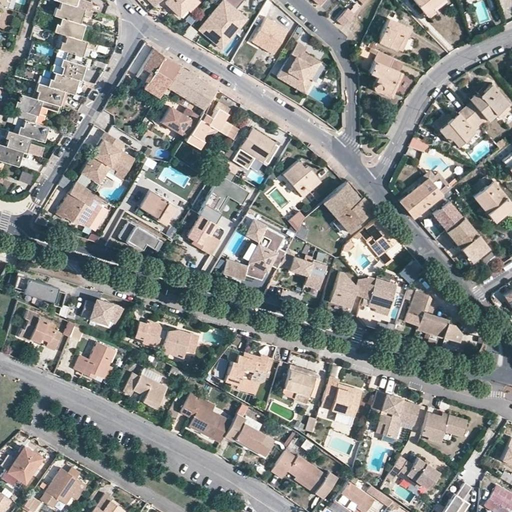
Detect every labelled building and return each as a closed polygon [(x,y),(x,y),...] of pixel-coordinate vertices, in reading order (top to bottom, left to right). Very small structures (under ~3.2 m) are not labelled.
[(51,14),(59,16),(78,22),(80,14),(89,16),(91,10),(87,9),(58,0),(57,7),(53,7),(51,14)] [(57,0),(58,0),(87,9),(89,1),(84,0),(57,0)] [(164,0),(163,2),(176,15),(184,7),(190,0),(164,0)] [(190,0),(184,7),(187,11),(195,1),(194,0),(190,0)] [(222,0),(197,31),(223,51),(249,19),(237,9),(244,0),(222,0)] [(411,0),(425,16),(432,11),(429,8),(438,0),(411,0)] [(438,0),(429,8),(432,11),(445,1),(444,0),(438,0)] [(341,25),(352,13),(345,7),(335,19),(341,25)] [(388,12),(385,18),(396,22),(398,17),(388,12)] [(83,24),(78,22),(59,16),(57,24),(54,24),(52,30),(64,34),(78,38),(83,24)] [(286,30),(264,18),(250,42),(271,55),(286,30)] [(396,22),(385,18),(376,40),(395,48),(400,35),(406,38),(410,29),(396,22)] [(57,47),(65,50),(80,55),(83,46),(88,48),(95,50),(97,44),(78,38),(64,34),(62,41),(59,40),(57,47)] [(406,38),(400,35),(395,48),(400,51),(406,38)] [(304,48),(296,43),(275,77),(285,83),(287,79),(292,81),(289,85),(303,93),(310,81),(308,80),(302,76),(312,60),(301,53),(304,48)] [(36,51),(50,55),(52,50),(38,45),(36,51)] [(88,48),(83,46),(80,55),(85,56),(88,48)] [(136,76),(144,82),(142,86),(157,96),(163,85),(166,87),(178,67),(173,63),(161,55),(152,48),(136,76)] [(85,56),(80,55),(65,50),(63,58),(60,57),(58,65),(60,65),(58,73),(79,79),(85,56)] [(379,88),(387,91),(396,71),(400,62),(376,51),(367,72),(374,75),(372,81),(370,83),(370,87),(371,89),(374,91),(378,89),(379,88)] [(318,63),(312,60),(302,76),(308,80),(318,63)] [(178,67),(166,87),(200,109),(213,88),(206,84),(198,79),(188,73),(178,67)] [(83,80),(79,79),(58,73),(52,71),(50,78),(48,77),(46,85),(62,90),(72,93),(74,84),(81,86),(83,80)] [(374,91),(390,98),(401,72),(396,71),(387,91),(379,88),(378,89),(374,91)] [(36,89),(34,97),(57,104),(62,90),(46,85),(35,82),(33,89),(36,89)] [(504,104),(505,103),(489,84),(477,94),(469,101),(462,106),(479,125),(494,113),(498,118),(508,109),(504,104)] [(466,97),(469,101),(477,94),(474,91),(466,97)] [(13,115),(23,118),(33,121),(38,105),(44,107),(56,110),(57,104),(34,97),(20,93),(19,95),(17,94),(16,98),(18,99),(17,101),(15,100),(12,107),(15,108),(13,115)] [(44,107),(38,105),(33,121),(39,123),(44,107)] [(184,136),(197,115),(185,108),(181,114),(168,106),(159,121),(184,136)] [(468,134),(479,125),(462,106),(449,118),(436,129),(446,140),(449,138),(456,145),(468,134)] [(209,116),(199,111),(197,115),(184,136),(182,139),(198,148),(202,142),(201,134),(214,131),(230,141),(236,130),(220,120),(225,113),(215,107),(209,116)] [(449,118),(445,113),(432,124),(436,129),(449,118)] [(39,123),(33,121),(23,118),(22,120),(20,120),(19,123),(21,124),(20,126),(18,125),(16,132),(29,136),(37,139),(42,124),(39,123)] [(154,125),(148,122),(142,135),(147,137),(154,125)] [(46,125),(42,124),(37,139),(42,140),(46,125)] [(4,139),(2,145),(21,150),(24,151),(29,136),(16,132),(5,129),(3,137),(6,138),(5,140),(4,139)] [(262,161),(273,142),(249,129),(239,147),(254,156),(250,162),(260,169),(265,162),(262,161)] [(122,144),(103,132),(95,145),(96,146),(99,147),(96,152),(93,150),(82,169),(92,175),(97,168),(105,173),(111,162),(117,166),(125,171),(133,159),(118,150),(122,144)] [(411,135),(407,145),(423,150),(427,140),(411,135)] [(280,147),(273,142),(262,161),(265,162),(270,165),(280,147)] [(0,160),(16,165),(21,150),(2,145),(0,143),(0,160)] [(220,158),(215,165),(228,172),(232,165),(220,158)] [(296,160),(280,174),(301,197),(318,182),(304,165),(302,167),(296,160)] [(125,171),(117,166),(115,170),(123,175),(125,171)] [(105,173),(97,168),(92,175),(101,180),(105,173)] [(19,181),(31,184),(34,173),(22,170),(19,181)] [(418,183),(425,177),(429,180),(432,176),(428,171),(416,180),(418,183)] [(425,177),(418,183),(397,199),(396,200),(411,217),(413,215),(430,202),(441,193),(437,190),(429,180),(425,177)] [(102,202),(91,196),(95,189),(76,178),(65,197),(67,198),(65,202),(62,200),(56,211),(64,216),(65,214),(72,218),(89,223),(102,202)] [(445,183),(449,187),(455,182),(452,178),(445,183)] [(354,221),(369,207),(346,181),(345,180),(320,202),(334,218),(346,231),(355,223),(354,221)] [(490,181),(471,196),(491,220),(510,204),(490,181)] [(437,190),(441,193),(449,187),(445,183),(437,190)] [(163,223),(173,205),(165,200),(149,190),(135,214),(150,222),(152,217),(163,223)] [(461,217),(441,193),(430,202),(436,209),(430,214),(444,231),(461,217)] [(108,206),(102,202),(89,223),(95,227),(108,206)] [(287,222),(295,230),(307,220),(299,211),(287,222)] [(211,254),(219,242),(206,234),(212,224),(197,215),(185,235),(192,238),(190,242),(211,254)] [(376,216),(356,232),(351,236),(354,239),(359,235),(377,256),(383,250),(396,239),(376,216)] [(469,260),(486,246),(461,217),(444,231),(469,260)] [(341,235),(346,231),(334,218),(330,222),(341,235)] [(155,240),(126,222),(117,235),(138,248),(142,242),(150,247),(155,240)] [(280,235),(253,223),(248,234),(258,239),(259,235),(267,239),(263,248),(254,244),(244,267),(235,263),(230,275),(240,279),(242,274),(252,279),(254,275),(260,278),(266,264),(275,268),(276,266),(277,263),(282,251),(275,247),(280,235)] [(282,251),(277,263),(288,266),(287,269),(304,275),(308,261),(291,256),(292,253),(284,249),(282,251)] [(391,259),(383,250),(377,256),(385,264),(391,259)] [(308,261),(304,275),(301,284),(315,288),(323,264),(309,259),(308,261)] [(340,272),(335,271),(328,300),(348,307),(352,294),(353,288),(350,287),(340,272)] [(55,290),(45,286),(45,284),(21,276),(22,274),(16,272),(11,286),(22,289),(32,292),(31,295),(51,301),(50,304),(59,307),(63,292),(55,290)] [(366,275),(366,277),(365,281),(360,296),(388,305),(394,284),(373,278),(366,275)] [(360,296),(365,281),(366,277),(356,279),(353,288),(352,294),(360,296)] [(511,287),(501,294),(511,310),(511,308),(511,287)] [(428,297),(425,294),(413,290),(405,313),(421,318),(417,330),(441,337),(457,342),(460,334),(452,324),(445,322),(446,319),(440,317),(439,320),(432,318),(426,316),(427,313),(420,311),(421,310),(424,311),(428,297)] [(112,307),(95,301),(90,323),(111,329),(114,324),(125,310),(114,304),(112,307)] [(405,322),(418,325),(420,319),(407,315),(405,322)] [(30,333),(28,337),(43,342),(43,345),(51,348),(58,333),(50,329),(52,324),(36,318),(34,322),(26,319),(22,329),(30,333)] [(137,319),(132,334),(140,336),(139,339),(154,344),(155,341),(159,328),(160,326),(157,321),(146,318),(145,321),(137,319)] [(67,336),(77,340),(82,329),(72,325),(67,336)] [(166,330),(159,328),(155,341),(162,343),(166,330)] [(160,350),(180,357),(182,350),(191,352),(197,334),(182,330),(181,333),(174,334),(174,331),(166,328),(166,330),(162,343),(160,350)] [(113,350),(95,342),(87,359),(78,355),(72,368),(83,373),(84,370),(94,375),(101,377),(107,365),(113,350)] [(222,381),(234,385),(234,388),(253,393),(256,382),(247,379),(251,367),(256,368),(262,370),(266,356),(258,354),(257,356),(255,355),(254,359),(240,355),(235,353),(233,361),(229,360),(222,381)] [(311,376),(313,371),(288,364),(287,368),(311,376)] [(101,377),(105,379),(111,367),(107,365),(101,377)] [(251,367),(247,379),(256,382),(257,377),(253,376),(256,368),(251,367)] [(292,397),(294,391),(306,395),(310,396),(312,389),(314,383),(315,377),(311,376),(287,368),(279,394),(292,397)] [(130,395),(132,390),(144,397),(142,401),(154,407),(165,387),(139,373),(137,376),(130,372),(121,391),(130,395)] [(352,416),(359,395),(344,390),(345,386),(335,383),(328,408),(335,411),(352,416)] [(345,386),(344,390),(359,395),(360,391),(345,386)] [(142,401),(144,397),(132,390),(130,395),(142,401)] [(410,426),(416,404),(399,399),(399,398),(374,390),(368,410),(377,413),(375,419),(381,424),(378,433),(393,438),(399,422),(410,426)] [(294,391),(292,397),(304,401),(306,395),(294,391)] [(190,417),(186,425),(218,441),(221,434),(229,421),(210,411),(198,406),(201,399),(188,393),(181,407),(192,413),(190,417)] [(201,399),(198,406),(210,411),(213,405),(201,399)] [(181,407),(179,411),(190,417),(192,413),(181,407)] [(444,418),(439,416),(424,412),(418,433),(425,435),(424,438),(437,442),(438,440),(441,431),(448,433),(458,436),(464,420),(446,415),(444,418)] [(230,439),(232,437),(262,454),(270,439),(241,422),(243,418),(233,413),(229,421),(221,434),(230,439)] [(303,426),(310,429),(315,415),(309,413),(303,426)] [(438,440),(445,441),(448,433),(441,431),(438,440)] [(511,441),(508,439),(498,458),(511,465),(511,441)] [(22,481),(39,457),(23,446),(2,477),(10,483),(15,476),(22,481)] [(326,472),(324,475),(284,448),(267,470),(279,478),(285,470),(313,489),(312,491),(320,497),(334,477),(326,472)] [(403,478),(405,474),(419,483),(426,488),(437,471),(428,465),(422,461),(415,457),(410,463),(405,459),(396,473),(403,478)] [(75,477),(78,471),(70,466),(66,471),(75,477)] [(66,471),(60,468),(39,498),(51,506),(56,498),(64,503),(69,495),(80,480),(75,477),(66,471)] [(511,475),(503,470),(498,477),(511,485),(511,475)] [(405,474),(403,478),(417,487),(419,483),(405,474)] [(85,484),(80,480),(69,495),(75,499),(85,484)] [(370,511),(378,502),(346,480),(332,500),(349,511),(353,506),(360,511),(370,511)] [(469,487),(462,482),(454,494),(451,499),(449,497),(438,511),(461,511),(467,503),(461,499),(469,487)] [(493,511),(510,511),(511,511),(511,501),(492,490),(483,506),(493,511)] [(0,507),(2,509),(9,499),(0,493),(0,507)] [(109,496),(104,493),(90,511),(119,511),(122,508),(108,498),(109,496)] [(30,494),(23,504),(32,511),(39,501),(30,494)]
